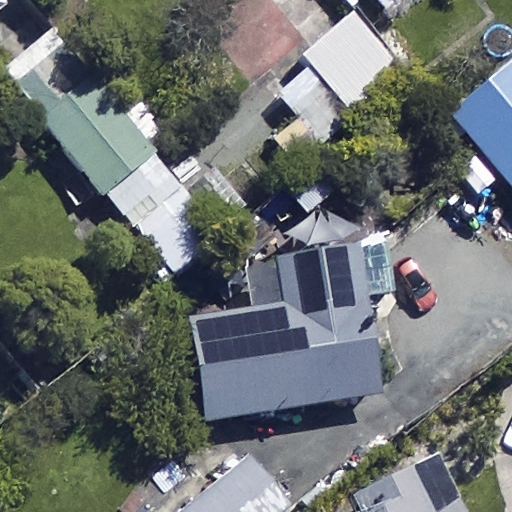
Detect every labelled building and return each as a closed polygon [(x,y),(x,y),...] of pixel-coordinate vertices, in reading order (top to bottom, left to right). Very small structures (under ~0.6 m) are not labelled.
[(413,0),(365,0),(385,23),(413,0)] [(398,80),(344,22),(300,63),(354,121),(398,80)] [(511,73),(451,120),(511,199),(511,73)] [(300,79),(277,101),(301,127),(275,150),(296,172),(345,127),(300,79)] [(223,246),(81,80),(35,119),(176,286),(223,246)] [(377,404),(352,261),(268,275),(276,317),(188,332),(205,434),(377,404)] [(453,511),(436,471),(343,511),(453,511)]
